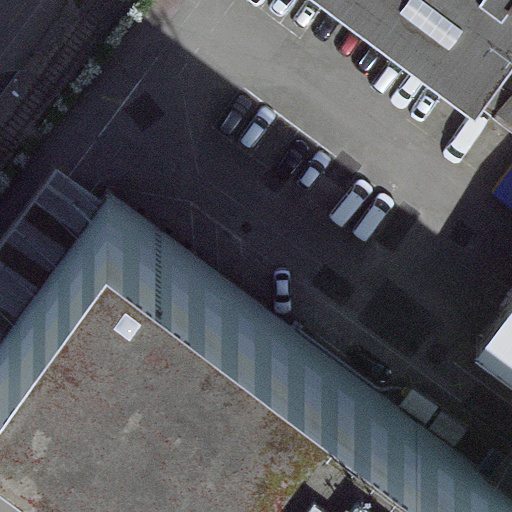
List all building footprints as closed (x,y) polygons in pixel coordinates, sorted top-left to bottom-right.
[(313,0),(326,9),(333,0),(313,0)] [(511,0),(333,0),(326,9),(511,152),(511,0)] [(96,91),(84,82),(72,97),(85,107),(96,91)] [(0,338),(100,199),(55,167),(0,243),(0,338)] [(511,511),(511,496),(412,420),(102,191),(100,199),(0,338),(0,494),(24,511),(511,511)] [(511,312),(475,363),(511,390),(511,395),(510,399),(511,400),(511,312)]
